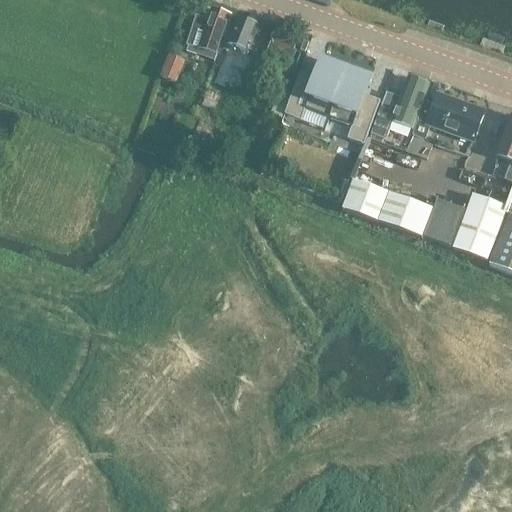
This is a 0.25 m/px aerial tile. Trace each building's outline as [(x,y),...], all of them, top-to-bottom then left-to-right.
[(198,18),(193,31),(187,48),(215,57),(230,16),(211,9),(207,21),(198,18)] [(237,22),(228,47),(225,45),(202,107),(215,112),(223,106),(234,78),(231,77),(240,53),(247,55),(257,29),(237,22)] [(275,32),(267,52),(264,60),(259,72),(271,76),(275,64),(290,69),(296,52),(294,52),(295,48),(289,45),(291,38),(275,32)] [(168,57),(160,80),(176,86),(185,63),(168,57)] [(299,74),(284,117),(300,122),(303,112),(329,121),(346,72),(321,63),(315,80),(299,74)] [(346,72),(329,121),(350,128),(347,139),(366,146),(383,98),(366,92),(370,80),(346,72)] [(429,87),(407,79),(393,119),(378,114),(369,140),(384,145),(392,121),(413,129),(429,87)] [(270,116),(281,120),(290,97),(279,93),(270,116)] [(434,107),(432,106),(424,103),(417,124),(425,127),(424,128),(473,146),(484,114),(437,97),(434,107)] [(511,118),(510,118),(496,158),(511,163),(511,118)] [(406,154),(427,162),(433,144),(412,137),(406,154)] [(343,212),(423,240),(433,213),(352,184),(343,212)] [(0,511),(511,511),(511,449),(245,219),(162,192),(0,378),(0,511)] [(507,207),(475,195),(453,252),(485,263),(507,207)] [(436,203),(433,213),(423,240),(451,251),(465,213),(436,203)] [(511,217),(509,217),(489,269),(511,277),(511,217)]
